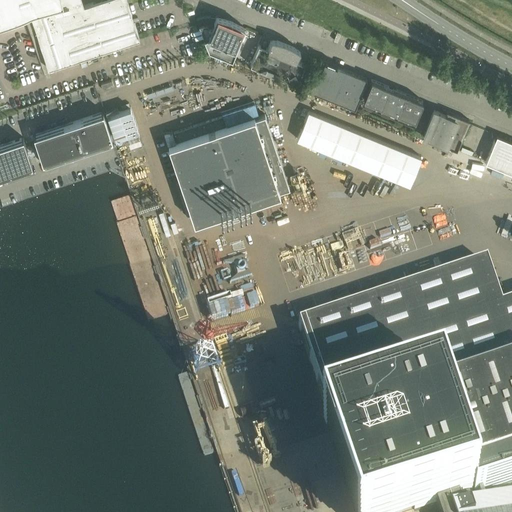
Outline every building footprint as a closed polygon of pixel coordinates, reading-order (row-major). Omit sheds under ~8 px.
[(0,0),(0,27),(26,19),(31,17),(49,69),(140,39),(126,0),(100,0),(84,5),(82,0),(0,0)] [(212,25),(208,23),(208,21),(205,21),(203,22),(199,23),(198,23),(209,48),(232,58),(245,27),(242,26),(240,24),(238,23),(236,22),(230,19),(224,17),(222,17),(219,16),(216,16),(212,25)] [(259,45),(250,65),(297,84),(305,64),(296,60),(300,50),(293,45),(287,42),(280,40),(272,38),(268,48),(259,45)] [(309,89),(355,108),(367,78),(322,59),(309,89)] [(364,98),(415,119),(423,101),(371,79),(364,98)] [(101,84),(103,90),(114,86),(112,80),(101,84)] [(131,108),(108,115),(116,138),(138,130),(131,108)] [(451,117),(445,115),(434,110),(424,135),(435,140),(457,149),(469,120),(453,113),(451,117)] [(45,161),(45,162),(112,140),(111,139),(113,139),(104,111),(102,112),(102,113),(36,135),(36,134),(35,134),(44,162),(45,161)] [(309,111),(297,139),(410,185),(421,157),(309,111)] [(169,145),(194,221),(280,193),(280,191),(290,187),(265,114),(255,118),(255,116),(226,125),(223,116),(174,132),(177,142),(169,145)] [(511,140),(497,135),(485,162),(511,172),(511,140)] [(0,172),(30,163),(30,165),(32,165),(23,138),(0,145),(0,172)] [(511,218),(508,218),(501,236),(507,239),(511,224),(511,218)] [(303,327),(298,329),(328,416),(333,415),(334,417),(334,418),(324,421),(354,511),(415,511),(435,506),(436,507),(435,508),(436,511),(511,511),(511,491),(469,506),(467,502),(460,505),(458,500),(458,499),(457,498),(464,496),(473,493),(473,494),(474,496),(511,482),(511,305),(501,309),(486,263),(303,325),(303,327)]
